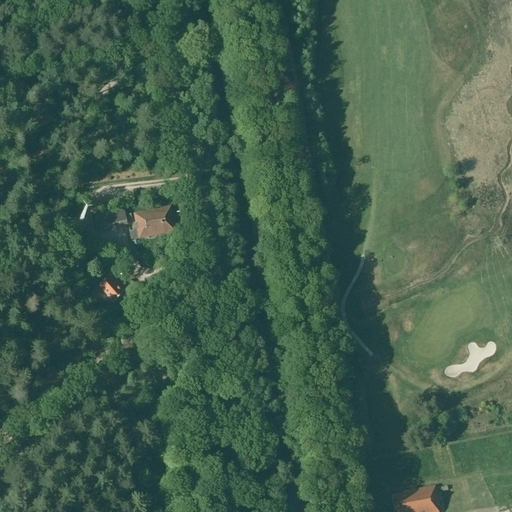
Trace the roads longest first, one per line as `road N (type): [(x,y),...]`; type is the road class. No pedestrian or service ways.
road 1 (tertiary): [(339,511),(244,0)]
road 2 (unclassified): [(187,279),(204,244),(157,0)]
road 3 (track): [(200,262),(213,291),(251,511)]
road 4 (track): [(0,448),(154,306)]
